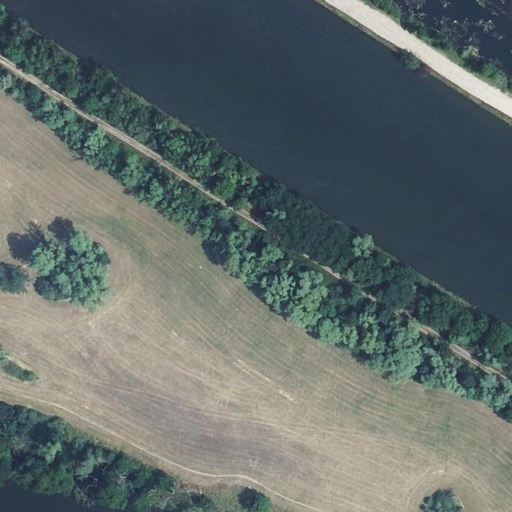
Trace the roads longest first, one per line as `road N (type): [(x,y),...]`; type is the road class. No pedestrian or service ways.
road 1 (track): [(511,386),(0,61)]
road 2 (track): [(511,107),(336,0)]
